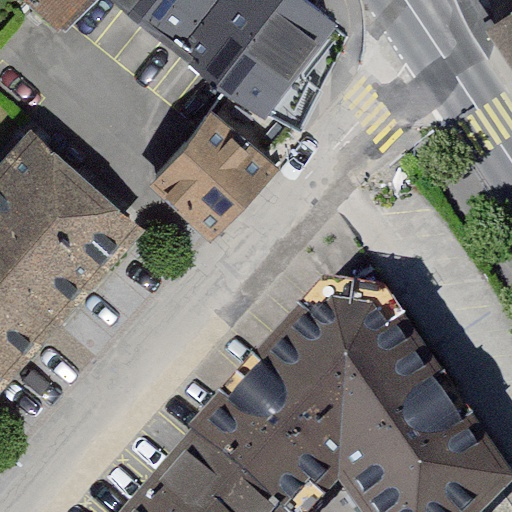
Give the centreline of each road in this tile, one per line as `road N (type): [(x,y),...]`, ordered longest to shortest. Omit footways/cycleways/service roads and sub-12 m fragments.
road 1 (residential): [(440,52),(24,511)]
road 2 (secondary): [(511,166),(440,52)]
